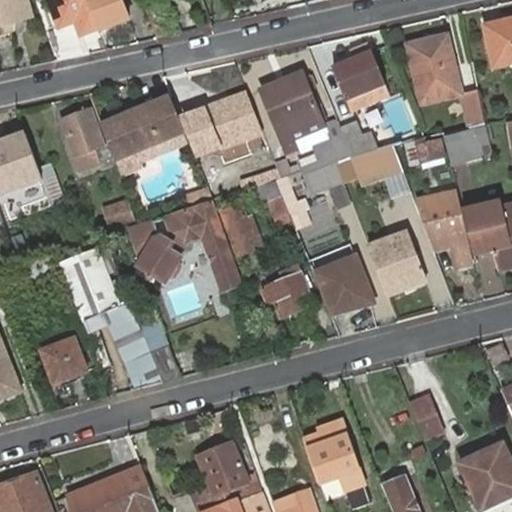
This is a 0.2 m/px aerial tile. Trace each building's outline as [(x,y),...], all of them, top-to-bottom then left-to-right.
[(0,0),(0,23),(25,15),(20,0),(0,0)] [(82,35),(96,28),(85,0),(47,0),(59,27),(76,20),(82,35)] [(85,0),(96,28),(98,32),(129,22),(121,0),(85,0)] [(156,0),(143,5),(156,39),(181,34),(169,0),(156,0)] [(511,22),(487,28),(495,67),(511,64),(511,22)] [(409,43),(420,103),(460,95),(449,36),(409,43)] [(333,71),(352,116),(391,100),(373,55),(333,71)] [(194,101),(183,74),(165,78),(177,109),(194,101)] [(261,92),(281,139),(288,136),(290,139),(313,130),(313,126),(320,123),(302,76),(261,92)] [(90,94),(96,115),(110,113),(103,91),(90,94)] [(487,128),(480,91),(460,95),(466,131),(480,129),(487,128)] [(135,152),(185,131),(169,94),(99,122),(114,161),(117,160),(135,152)] [(202,114),(218,149),(223,147),(221,141),(234,137),(236,142),(257,134),(243,99),(202,114)] [(63,124),(81,173),(100,167),(94,152),(105,147),(93,114),(63,124)] [(341,132),(337,121),(329,125),(334,141),(319,147),(327,168),(335,187),(345,183),(338,164),(352,160),(341,132)] [(341,132),(352,160),(378,153),(373,137),(362,141),(357,127),(341,132)] [(446,135),(453,162),(486,157),(480,129),(466,131),(446,135)] [(0,198),(43,183),(39,172),(24,133),(0,142),(0,198)] [(223,147),(218,149),(220,155),(239,148),(236,142),(234,137),(221,141),(223,147)] [(421,149),(424,161),(425,163),(446,157),(441,141),(420,146),(421,149)] [(352,160),(338,164),(345,183),(361,177),(364,188),(403,172),(394,148),(378,153),(352,160)] [(414,164),(424,161),(421,149),(410,151),(414,164)] [(135,152),(117,160),(124,178),(143,170),(135,152)] [(289,179),(291,187),(306,181),(304,175),(301,167),(289,170),(285,160),(275,165),(282,182),(289,179)] [(52,167),(39,172),(43,183),(48,193),(57,219),(69,214),(52,167)] [(327,168),(304,175),(306,181),(312,196),(335,187),(327,168)] [(244,193),(262,187),(276,183),(272,172),(241,180),(244,193)] [(282,182),(276,183),(291,218),(306,212),(310,210),(306,200),(298,203),(291,187),(289,179),(282,182)] [(278,227),(292,222),(276,183),(262,187),(278,227)] [(420,203),(430,234),(435,251),(454,247),(459,269),(474,267),(458,195),(420,203)] [(220,209),(239,256),(258,249),(240,203),(220,209)] [(486,215),(503,211),(502,203),(465,212),(476,256),(495,251),(486,215)] [(186,248),(183,247),(205,239),(223,292),(239,287),(212,204),(131,230),(141,264),(139,267),(167,284),(183,259),(180,257),(186,248)] [(0,256),(58,247),(51,205),(0,213),(0,256)] [(106,212),(111,227),(132,220),(127,205),(106,212)] [(135,214),(138,225),(158,219),(155,208),(135,214)] [(511,208),(503,211),(486,215),(495,251),(500,273),(511,270),(511,208)] [(306,212),(291,218),(296,231),(311,225),(306,212)] [(410,236),(370,250),(388,296),(427,282),(410,236)] [(54,250),(22,261),(27,273),(58,261),(54,250)] [(65,265),(87,323),(112,314),(121,310),(98,253),(65,265)] [(242,262),(251,285),(267,279),(266,276),(271,274),(262,254),(242,262)] [(356,258),(313,275),(330,315),(373,304),(356,258)] [(263,290),(269,306),(277,303),(283,319),(314,307),(299,270),(281,276),(283,283),(263,290)] [(121,310),(112,314),(140,390),(166,384),(152,353),(140,325),(132,307),(121,310)] [(160,317),(140,325),(152,353),(154,352),(171,347),(160,317)] [(44,353),(58,385),(89,373),(76,340),(44,353)] [(0,392),(18,386),(0,341),(0,392)] [(504,345),(490,351),(497,367),(511,361),(504,345)] [(154,352),(166,384),(182,379),(171,347),(154,352)] [(0,392),(0,403),(21,396),(18,386),(0,392)] [(511,387),(503,391),(511,411),(511,387)] [(429,398),(410,405),(425,441),(443,434),(429,398)] [(203,430),(199,420),(188,424),(192,435),(203,430)] [(323,435),(305,441),(313,464),(319,482),(341,476),(353,509),(371,503),(342,422),(321,429),(323,435)] [(201,456),(216,496),(227,492),(231,503),(250,497),(263,493),(258,481),(250,484),(235,445),(201,456)] [(459,465),(478,511),(480,511),(511,498),(511,464),(504,445),(459,465)] [(160,511),(144,469),(69,496),(74,511),(160,511)] [(49,511),(35,475),(0,488),(0,511),(49,511)] [(386,486),(396,511),(417,511),(405,479),(386,486)] [(254,511),(250,497),(231,503),(227,492),(216,496),(212,498),(216,509),(211,511),(254,511)] [(275,509),(276,511),(316,511),(309,492),(285,500),(287,505),(275,509)] [(212,498),(210,493),(197,499),(202,511),(208,511),(211,511),(216,509),(212,498)] [(269,511),(263,493),(250,497),(254,511),(269,511)] [(285,500),(273,504),(275,509),(287,505),(285,500)]
